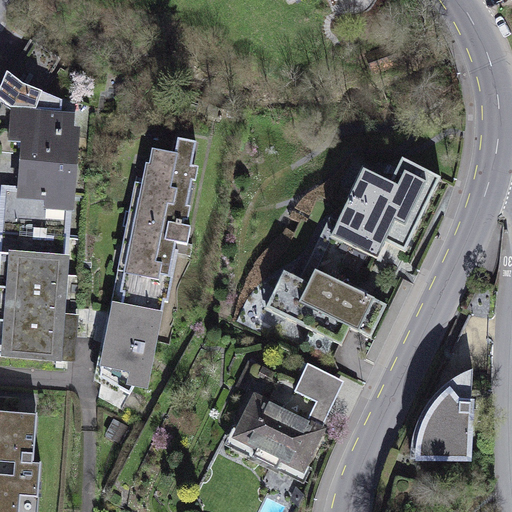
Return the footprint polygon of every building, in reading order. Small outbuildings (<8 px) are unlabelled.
[(80,127),(8,122),(6,157),(19,158),(17,204),(75,208),(80,127)] [(179,167),(148,160),(101,380),(151,391),(182,248),(191,250),(195,232),(188,231),(204,154),(183,149),(179,167)] [(432,178),(389,158),(374,191),(365,189),(338,250),(384,271),(396,246),(409,252),(430,205),(422,201),(432,178)] [(70,267),(0,264),(0,369),(66,372),(70,267)] [(359,347),(373,316),(316,291),(302,323),(359,347)] [(316,411),(311,424),(325,430),(343,386),(309,371),(296,402),(316,411)] [(472,464),(474,373),(443,395),(427,419),(416,446),(414,464),(472,464)] [(327,432),(251,400),(228,455),(303,487),(327,432)] [(36,419),(0,416),(0,511),(38,511),(42,470),(33,470),(36,419)]
